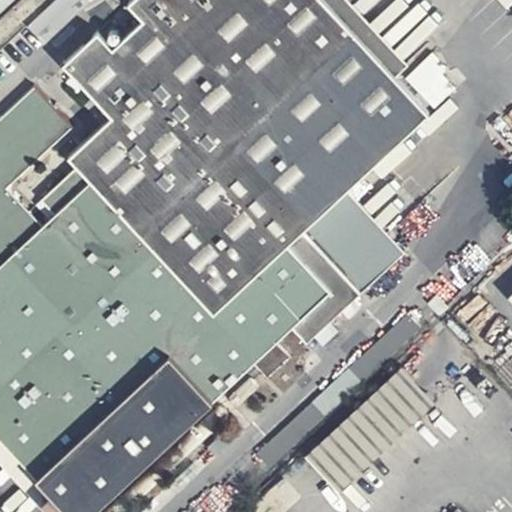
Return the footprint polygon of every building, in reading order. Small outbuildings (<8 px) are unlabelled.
[(0,434),(71,511),(86,511),(252,358),(268,374),(291,353),(276,337),(300,314),(316,330),(404,253),(348,187),(426,114),(391,69),(328,0),(133,0),(130,3),(147,19),(113,50),(98,30),(64,64),(114,114),(68,156),(76,170),(43,200),(57,211),(42,224),(11,191),(75,129),(39,88),(0,123),(0,434)] [(0,0),(0,13),(14,0),(0,0)] [(511,210),(508,206),(458,251),(469,264),(431,297),(442,309),(511,247),(511,210)] [(367,377),(422,323),(410,310),(354,364),(367,377)] [(404,365),(308,454),(343,492),(440,403),(404,365)] [(274,463),(333,403),(322,391),(262,452),(274,463)]
